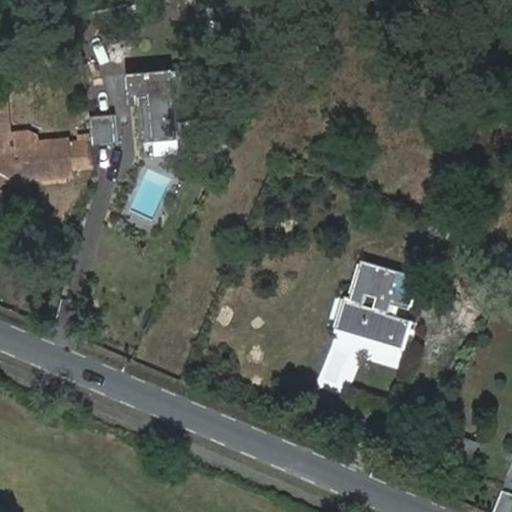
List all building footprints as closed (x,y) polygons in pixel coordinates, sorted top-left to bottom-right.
[(131,98),(140,98),(144,143),(179,140),(175,93),(189,92),(187,71),(129,77),(131,98)] [(2,103),(0,102),(0,180),(75,174),(69,143),(8,148),(2,103)] [(116,116),(94,117),(96,145),(118,144),(116,116)] [(145,167),(129,217),(156,226),(172,176),(145,167)] [(335,332),(401,351),(410,323),(387,316),(389,306),(407,311),(416,279),(359,263),(349,300),(344,299),(335,332)]
